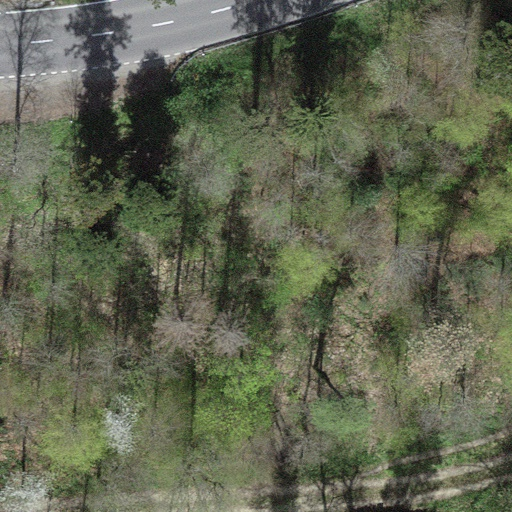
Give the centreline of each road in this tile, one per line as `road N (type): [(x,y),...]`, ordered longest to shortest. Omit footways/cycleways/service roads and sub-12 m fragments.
road 1 (track): [(380,508),(50,511)]
road 2 (tertiary): [(242,0),(112,30),(0,43)]
road 3 (track): [(511,472),(380,508)]
